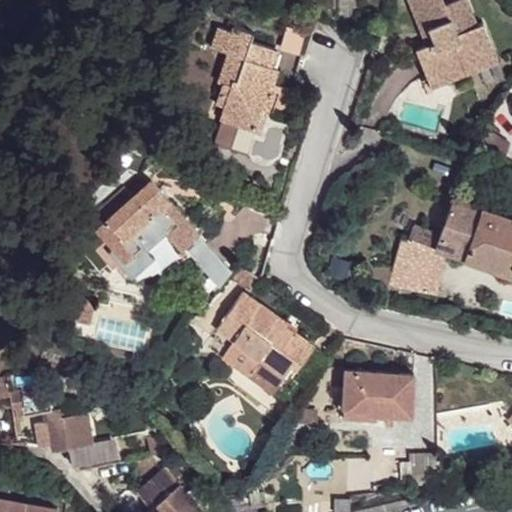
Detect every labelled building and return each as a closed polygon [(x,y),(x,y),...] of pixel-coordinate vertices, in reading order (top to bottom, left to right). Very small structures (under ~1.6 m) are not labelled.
[(472,63),(493,54),(480,24),(477,25),(466,0),(457,0),(444,5),(441,0),(406,0),(424,39),(429,37),(432,45),(427,46),(416,51),(429,80),(456,70),(459,79),(476,72),(472,63)] [(289,88),(272,83),(276,68),(273,67),(268,66),(273,47),(249,40),(251,32),(231,26),(229,31),(216,27),(210,49),(226,54),(217,83),(221,84),(216,104),(224,107),(222,115),(258,127),(263,110),(268,112),(271,101),(284,106),(289,88)] [(280,50),(299,53),(303,30),(284,26),(280,50)] [(278,49),(273,47),(268,66),(273,67),(278,49)] [(497,63),(493,54),(472,63),(476,72),(497,63)] [(429,80),(433,90),(459,79),(456,70),(429,80)] [(476,118),(484,122),(489,115),(481,110),(476,118)] [(511,142),(499,134),(487,154),(508,161),(511,150),(511,142)] [(511,172),(511,166),(508,164),(502,172),(510,176),(511,172)] [(178,258),(196,242),(145,188),(102,229),(90,240),(132,286),(151,267),(130,245),(148,228),(178,258)] [(450,204),(452,197),(440,193),(438,200),(450,204)] [(465,258),(483,208),(452,197),(450,204),(436,246),(435,248),(447,252),(465,258)] [(511,273),(511,270),(511,217),(483,208),(465,258),(511,273)] [(436,295),(447,252),(435,248),(436,246),(402,235),(392,267),(388,282),(387,284),(421,291),(436,295)] [(203,242),(190,255),(217,282),(230,269),(203,242)] [(388,282),(392,267),(375,262),(371,277),(377,279),(388,282)] [(373,294),(377,279),(371,277),(366,293),(373,294)] [(302,367),(313,350),(292,336),(288,341),(282,336),(284,331),(287,328),(241,298),(216,336),(233,347),(221,364),(272,399),(296,364),(302,367)] [(89,334),(89,331),(95,305),(80,302),(74,331),(86,333),(89,334)] [(89,331),(89,334),(86,333),(84,341),(93,342),(95,333),(89,331)] [(292,336),(284,331),(282,336),(288,341),(292,336)] [(347,372),(345,411),(371,412),(371,415),(379,416),(413,417),(416,375),(347,372)] [(5,377),(0,378),(0,398),(8,397),(8,395),(5,377)] [(11,394),(8,395),(8,397),(11,410),(13,409),(14,414),(23,413),(21,391),(20,389),(10,392),(11,394)] [(51,394),(21,391),(23,413),(24,416),(46,412),(51,411),(51,394)] [(370,422),(371,415),(371,412),(345,411),(344,421),(370,422)] [(86,414),(62,418),(67,447),(92,443),(86,414)] [(52,420),(48,421),(52,449),(53,450),(67,447),(62,418),(52,420)] [(92,443),(67,447),(73,467),(118,456),(114,441),(92,443)] [(411,481),(439,479),(438,453),(410,454),(411,481)] [(181,460),(168,471),(181,486),(195,474),(181,460)] [(167,470),(138,494),(153,511),(202,511),(181,486),(168,471),(167,470)] [(269,490),(254,492),(256,506),(271,504),(269,490)] [(56,511),(57,510),(0,499),(0,511),(56,511)]
